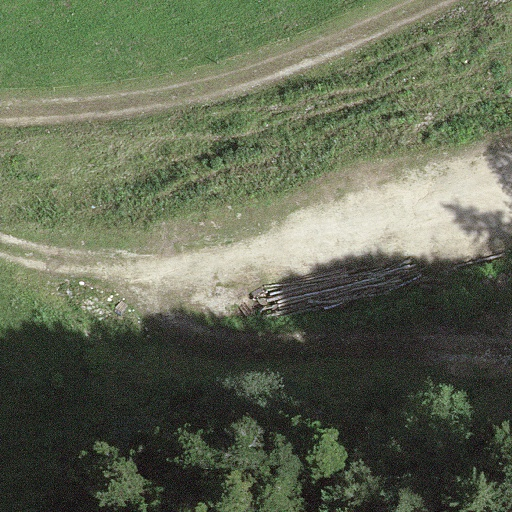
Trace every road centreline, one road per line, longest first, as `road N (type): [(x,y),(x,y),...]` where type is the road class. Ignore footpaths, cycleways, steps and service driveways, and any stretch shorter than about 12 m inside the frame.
road 1 (track): [(0,256),(79,301),(165,332),(251,350),(511,339)]
road 2 (track): [(0,109),(192,92),(424,0)]
